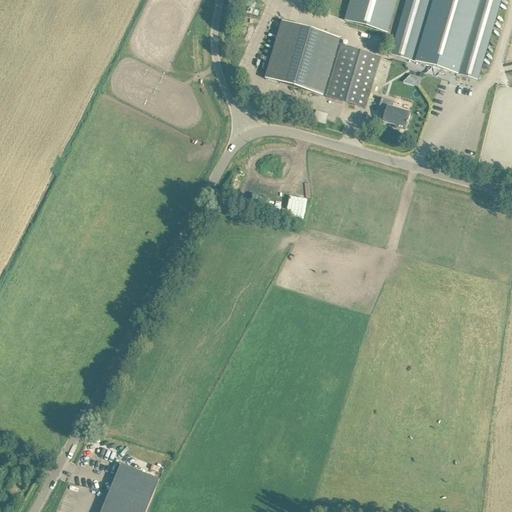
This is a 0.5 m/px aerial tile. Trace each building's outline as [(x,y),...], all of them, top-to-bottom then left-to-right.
[(407,0),(391,55),(478,81),(501,0),(407,0)] [(283,22),(265,79),(323,96),(340,39),(283,22)] [(342,47),(327,98),(365,109),(381,59),(381,58),(343,46),(342,47)] [(382,99),(381,100),(379,109),(386,112),(383,123),(396,127),(396,129),(406,132),(411,114),(392,109),(394,102),(382,99)] [(328,115),(316,112),(313,123),(325,126),(328,115)] [(146,511),(160,480),(121,464),(101,511),(146,511)]
